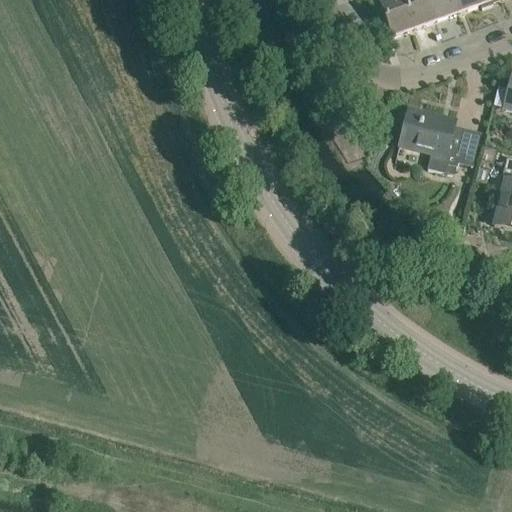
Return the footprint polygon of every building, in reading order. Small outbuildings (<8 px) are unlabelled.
[(414,33),(402,0),(396,0),(379,6),(392,41),(414,33)] [(427,0),(402,0),(414,33),(436,25),(427,0)] [(427,0),(436,25),(458,17),(451,0),(427,0)] [(476,0),(451,0),(458,17),(480,9),(476,0)] [(501,0),(476,0),(480,9),(481,9),(482,13),(493,9),(492,5),(502,1),(501,0)] [(511,77),(507,99),(495,96),(492,108),(511,113),(511,77)] [(431,158),(427,173),(446,178),(448,168),(457,171),(458,167),(473,171),(481,137),(441,127),(441,123),(408,115),(399,150),(431,158)] [(482,165),(494,167),(497,152),(485,150),(482,165)] [(505,184),(499,209),(494,229),(511,233),(511,161),(507,160),(501,183),(505,184)] [(456,247),(475,251),(477,245),(463,242),(465,232),(459,231),(456,247)]
